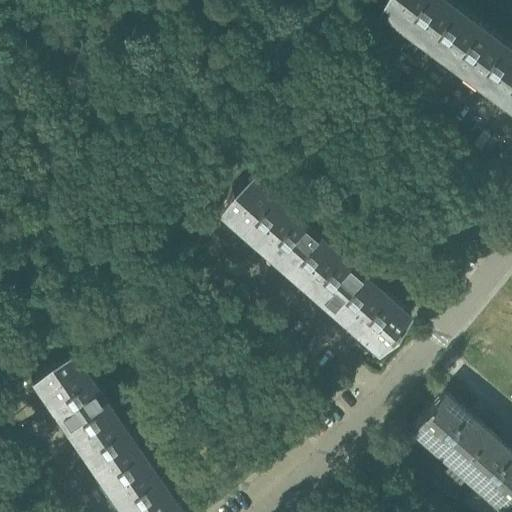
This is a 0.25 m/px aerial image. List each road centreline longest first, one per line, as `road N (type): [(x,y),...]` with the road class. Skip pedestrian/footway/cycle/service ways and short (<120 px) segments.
road 1 (unclassified): [(249,511),(290,482),(425,347)]
road 2 (unclassified): [(425,347),(511,242)]
